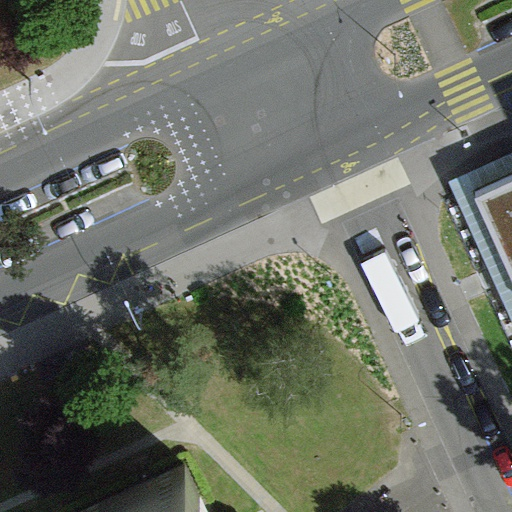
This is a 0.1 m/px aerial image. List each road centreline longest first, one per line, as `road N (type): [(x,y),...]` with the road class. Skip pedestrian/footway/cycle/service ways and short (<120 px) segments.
road 1 (residential): [(333,157),(502,511)]
road 2 (tertiary): [(0,306),(333,157)]
road 3 (tertiary): [(283,46),(0,176)]
road 4 (tertiary): [(333,157),(511,72)]
road 5 (tertiary): [(283,46),(333,157)]
